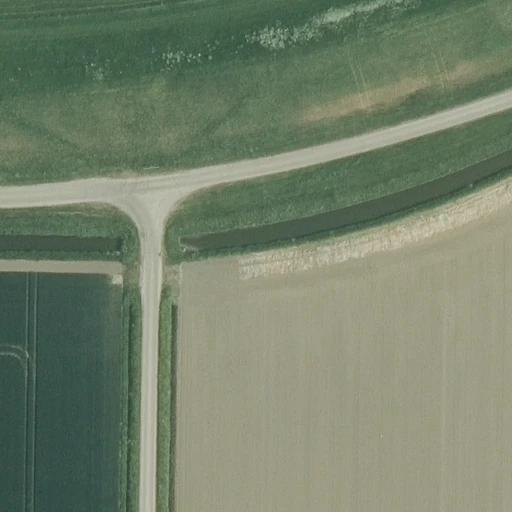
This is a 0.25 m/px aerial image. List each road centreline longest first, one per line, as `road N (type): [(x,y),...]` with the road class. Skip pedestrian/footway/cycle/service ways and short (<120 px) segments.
road 1 (unclassified): [(511,100),(296,165),(154,189)]
road 2 (unclassified): [(149,511),(154,189)]
road 3 (unclassified): [(154,189),(0,204)]
